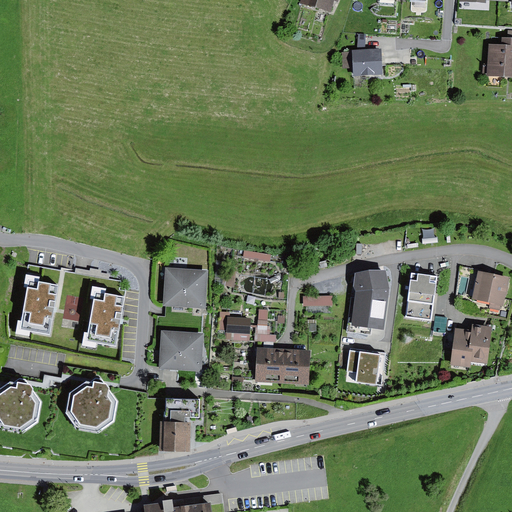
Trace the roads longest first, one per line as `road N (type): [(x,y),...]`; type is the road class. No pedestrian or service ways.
road 1 (primary): [(496,391),(142,474),(0,470)]
road 2 (residential): [(511,262),(457,250),(294,284),(290,340)]
road 3 (residential): [(0,237),(144,267),(139,376)]
road 4 (unclassified): [(496,391),(491,426),(451,511)]
